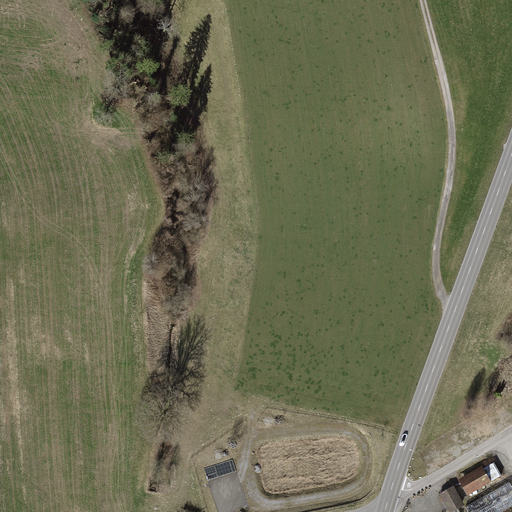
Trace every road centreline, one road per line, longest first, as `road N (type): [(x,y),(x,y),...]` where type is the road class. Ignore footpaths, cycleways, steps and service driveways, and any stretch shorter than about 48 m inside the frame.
road 1 (unclassified): [(421,0),(449,138),(434,256),(439,288),(454,310)]
road 2 (secondary): [(454,310),(387,503)]
road 3 (secondary): [(511,150),(454,310)]
road 4 (track): [(511,433),(387,503)]
